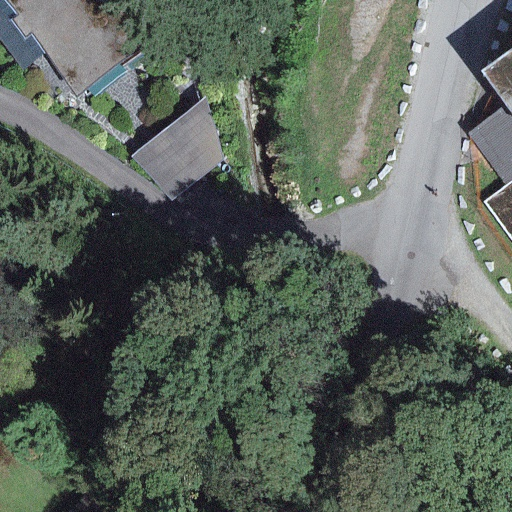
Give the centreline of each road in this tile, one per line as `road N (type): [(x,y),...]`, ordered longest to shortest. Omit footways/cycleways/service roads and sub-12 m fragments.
road 1 (unclassified): [(463,0),(336,511)]
road 2 (track): [(511,328),(410,234)]
